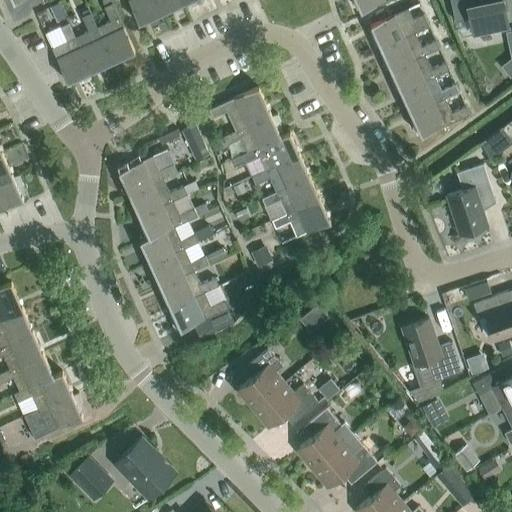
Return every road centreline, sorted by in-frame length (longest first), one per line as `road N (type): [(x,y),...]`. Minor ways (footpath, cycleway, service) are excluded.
road 1 (residential): [(511,255),(441,276),(416,262),(377,153),(331,100),(305,53),(277,36),(247,39),(192,65),(118,127),(91,138)]
road 2 (residential): [(274,511),(129,359),(85,236)]
road 3 (residential): [(91,138),(61,125),(0,34)]
